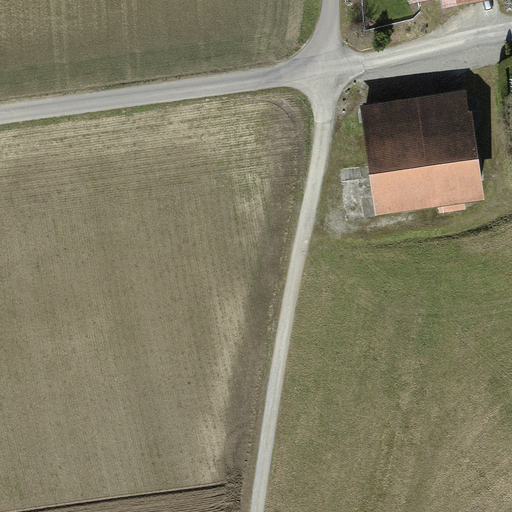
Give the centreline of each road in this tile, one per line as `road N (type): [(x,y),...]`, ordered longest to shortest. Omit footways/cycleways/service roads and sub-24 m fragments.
road 1 (track): [(258,511),(328,69)]
road 2 (track): [(0,116),(328,69)]
road 3 (track): [(328,69),(511,29)]
